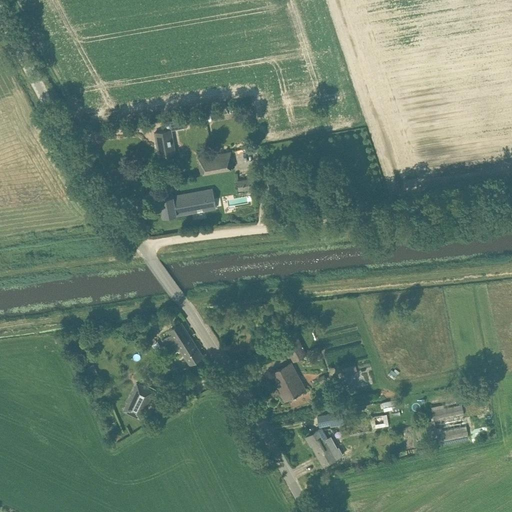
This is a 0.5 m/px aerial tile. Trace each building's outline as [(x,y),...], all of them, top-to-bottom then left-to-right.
[(166,130),(155,133),(159,156),(173,154),(170,138),(172,137),(171,130),(186,127),(184,118),(165,122),(166,130)] [(234,167),(231,151),(198,157),(201,173),(234,167)] [(237,180),(239,191),(258,188),(256,177),(237,180)] [(282,197),(296,195),(295,188),(281,190),(282,197)] [(172,196),(160,199),(163,217),(176,215),(176,216),(214,209),(210,189),(172,196)] [(181,323),(168,331),(170,335),(164,339),(169,347),(171,346),(176,352),(179,350),(188,365),(202,356),(181,323)] [(282,340),(294,361),(306,354),(294,333),(282,340)] [(298,377),(291,363),(273,372),(281,386),(283,385),(290,397),(294,395),(294,396),(297,395),(296,394),(303,390),(296,378),(298,377)] [(141,420),(154,391),(136,382),(122,412),(141,420)] [(384,401),(385,409),(398,407),(396,399),(384,401)] [(470,439),(463,403),(445,406),(444,404),(431,406),(434,420),(428,421),(431,433),(437,432),(439,444),(470,439)] [(317,415),(319,427),(330,425),(331,426),(344,424),(342,412),(317,415)] [(387,413),(371,415),(373,428),(389,425),(387,413)] [(327,439),(322,428),(305,437),(310,446),(312,446),(323,466),(337,458),(336,458),(343,455),(338,447),(336,448),(330,438),(327,439)]
